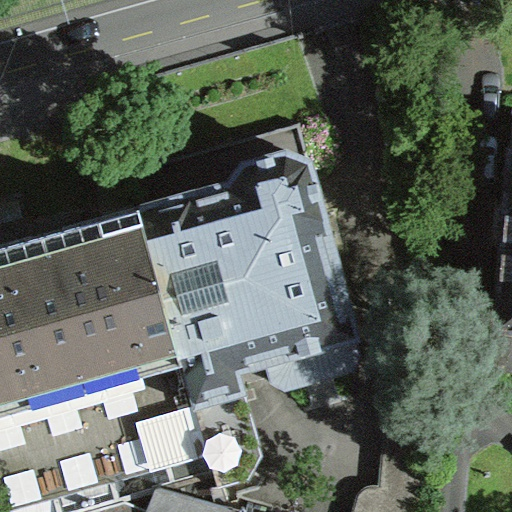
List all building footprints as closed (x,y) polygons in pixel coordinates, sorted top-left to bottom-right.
[(142,204),(212,451),(217,470),(221,481),(248,474),(260,451),(238,366),(266,358),(272,378),(285,386),(353,367),(360,354),(355,334),(358,333),(299,122),(148,164),(133,168),(143,204),(142,204)] [(511,127),(494,326),(498,327),(495,362),(497,364),(511,365),(511,127)] [(0,511),(212,451),(142,204),(140,204),(0,242),(0,511)] [(254,511),(230,505),(221,481),(217,470),(157,487),(149,507),(147,511),(254,511)] [(147,511),(149,507),(122,497),(69,511),(147,511)]
